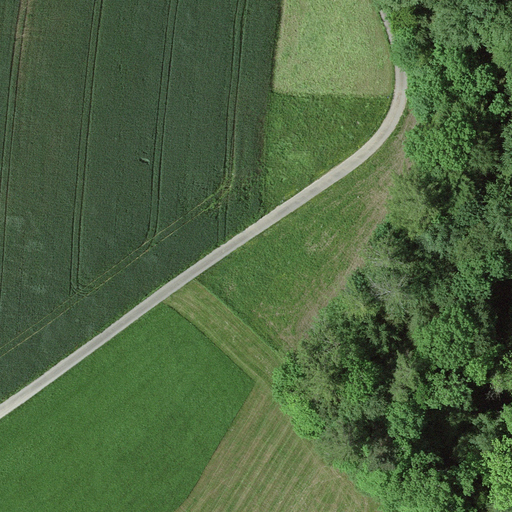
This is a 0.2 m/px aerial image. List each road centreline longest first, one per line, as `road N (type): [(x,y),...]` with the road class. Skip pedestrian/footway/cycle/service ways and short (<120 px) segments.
road 1 (track): [(379,0),(403,84),(399,109),(376,142),(0,410)]
road 2 (residential): [(511,380),(447,446),(410,511)]
